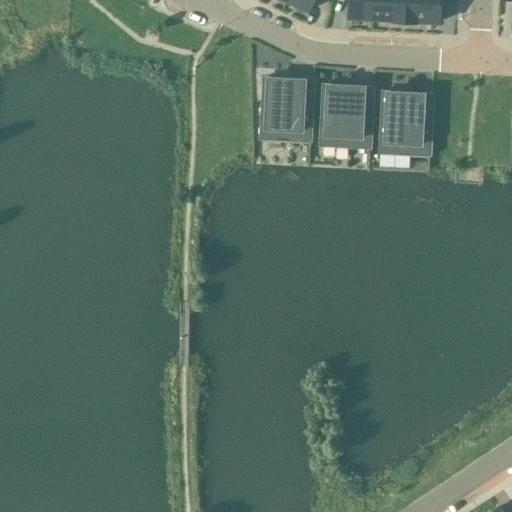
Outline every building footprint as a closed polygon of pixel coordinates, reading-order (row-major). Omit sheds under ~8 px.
[(309,11),(313,0),(287,0),(287,1),(309,11)] [(372,20),(373,0),(349,0),(348,19),(372,20)] [(394,21),(394,0),(373,0),(372,20),(392,21),(394,21)] [(415,22),(416,0),(394,0),(394,21),(392,21),(392,22),(416,23),(416,22),(415,22)] [(439,23),(440,0),(416,0),(415,22),(416,22),(439,23)] [(310,140),(312,102),(302,102),(303,81),(291,80),(291,79),(279,78),(279,80),(263,79),(260,137),(310,140)] [(370,146),(372,109),(363,109),(364,87),(351,86),(351,85),(339,84),(339,86),(323,85),(320,143),(370,146)] [(422,115),(423,94),(411,93),(411,92),(399,91),(399,93),(382,92),(379,151),(430,153),(431,116),(422,115)]
